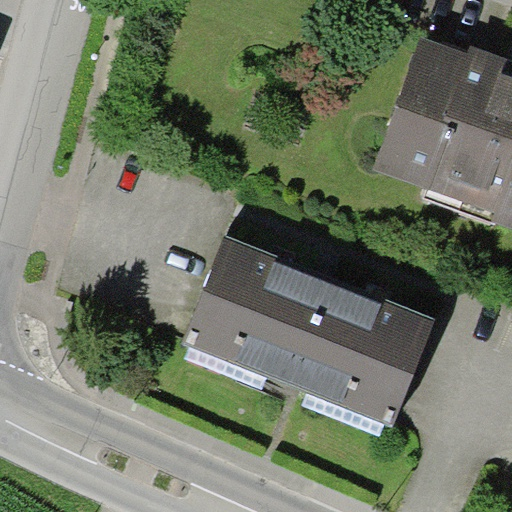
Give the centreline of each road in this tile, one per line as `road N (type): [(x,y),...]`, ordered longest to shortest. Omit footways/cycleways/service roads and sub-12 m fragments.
road 1 (secondary): [(258,511),(0,400)]
road 2 (residential): [(0,156),(47,0)]
